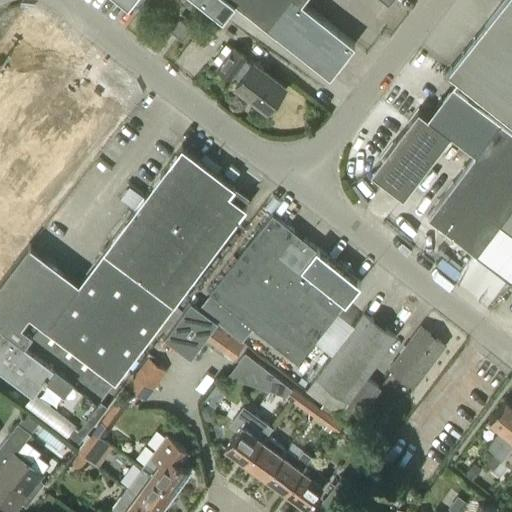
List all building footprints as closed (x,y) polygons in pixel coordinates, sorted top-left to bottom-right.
[(200,0),(222,17),(235,1),(233,0),(200,0)] [(233,0),(235,1),(275,33),(288,17),(301,2),(302,0),(233,0)] [(511,0),(503,0),(448,71),(511,121),(511,0)] [(354,44),(301,2),(288,17),(275,33),(329,75),(354,44)] [(181,37),(189,26),(178,18),(170,29),(181,37)] [(14,25),(0,42),(0,260),(119,108),(14,25)] [(225,45),(213,61),(218,65),(230,49),(225,45)] [(249,64),(242,58),(243,56),(231,47),(230,49),(218,65),(216,67),(228,76),(231,72),(239,77),(233,85),(265,109),(283,86),(251,61),(249,64)] [(475,152),(500,119),(453,83),(428,116),(451,133),(475,152)] [(451,133),(428,116),(418,109),(371,171),(392,188),(395,184),(406,192),(451,133)] [(511,123),(502,116),(500,119),(475,152),(428,215),(477,252),(501,221),(511,204),(511,123)] [(0,280),(0,364),(74,421),(66,431),(79,441),(108,405),(99,399),(238,214),(239,215),(247,205),(230,193),(235,185),(181,144),(78,281),(29,243),(27,245),(0,280)] [(511,229),(511,205),(501,221),(511,229)] [(316,248),(272,212),(210,289),(298,360),(361,282),(317,246),(316,248)] [(199,347),(204,340),(217,322),(218,320),(190,300),(164,337),(190,356),(198,346),(199,347)] [(338,415),(367,375),(397,334),(364,310),(307,389),(325,401),(323,403),(335,413),(338,415)] [(213,346),(226,328),(217,322),(204,340),(213,346)] [(414,384),(446,343),(422,325),(390,366),(414,384)] [(222,353),(227,345),(235,335),(226,328),(213,346),(222,353)] [(231,360),(245,342),(235,335),(227,345),(222,353),(231,360)] [(243,351),(230,368),(277,403),(290,386),(243,351)] [(159,379),(167,369),(148,356),(141,366),(159,379)] [(153,389),(159,379),(141,366),(134,376),(153,389)] [(355,423),(382,386),(367,375),(338,415),(344,420),(347,417),(355,423)] [(146,398),(147,398),(153,389),(134,376),(128,385),(146,398)] [(214,383),(203,398),(214,406),(225,390),(214,383)] [(298,404),(304,396),(292,387),(286,396),(292,401),(293,400),(298,404)] [(319,406),(304,396),(298,404),(293,400),(292,401),(312,415),(319,406)] [(493,454),(511,430),(511,404),(505,399),(489,420),(500,429),(485,448),(493,454)] [(111,429),(125,410),(115,402),(93,432),(95,434),(100,438),(101,436),(103,437),(110,428),(111,429)] [(335,413),(323,403),(320,407),(319,406),(312,415),(332,430),(333,429),(326,424),(335,413)] [(208,419),(213,418),(215,415),(213,408),(210,405),(205,406),(203,410),(205,417),(208,419)] [(246,462),(267,435),(272,428),(244,407),(231,424),(238,429),(225,447),(246,462)] [(26,409),(16,423),(28,432),(38,418),(26,409)] [(336,433),(343,424),(342,423),(344,420),(338,415),(335,413),(326,424),(333,429),(332,430),(336,433)] [(0,499),(11,507),(17,498),(20,500),(26,504),(42,482),(36,478),(41,472),(31,465),(13,452),(21,441),(28,432),(16,423),(0,444),(0,499)] [(511,430),(493,454),(502,461),(511,447),(511,430)] [(100,438),(95,434),(93,432),(80,450),(88,458),(103,437),(101,436),(100,438)] [(173,492),(189,471),(179,464),(188,452),(167,435),(142,468),(154,477),(173,492)] [(266,477),(287,449),(267,435),(246,462),(266,477)] [(382,450),(372,443),(365,451),(375,459),(382,450)] [(286,492),(307,463),(312,456),(303,450),(298,456),(296,455),(287,449),(266,477),(286,492)] [(80,469),(88,458),(80,450),(71,462),(80,469)] [(307,507),(328,478),(307,463),(286,492),(307,507)] [(480,469),(474,464),(467,473),(473,478),(480,469)] [(158,511),(173,492),(154,477),(142,468),(127,487),(144,500),(158,511)] [(336,511),(355,486),(341,476),(322,501),(336,511)] [(117,511),(157,511),(158,511),(144,500),(127,487),(126,486),(111,507),(117,511)] [(454,511),(459,511),(466,503),(458,497),(450,509),(454,511)] [(477,511),(496,511),(498,505),(481,501),(477,511)]
